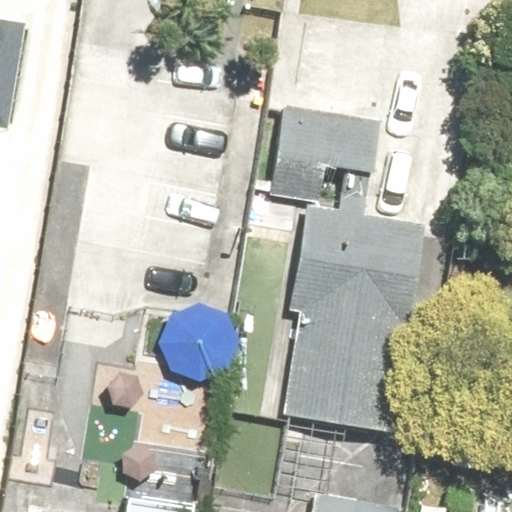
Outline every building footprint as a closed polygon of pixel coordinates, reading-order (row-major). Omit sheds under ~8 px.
[(0,87),(12,10),(0,7),(0,87)] [(330,209),(298,204),(281,309),(292,311),(275,414),(331,423),(373,430),(391,320),(398,321),(414,222),(357,213),(372,118),(348,114),(356,68),(294,58),(287,103),(276,102),(261,194),(308,202),(314,163),(337,167),(330,209)] [(511,145),(498,142),(483,197),(511,204),(511,145)] [(267,418),(225,415),(222,460),(264,463),(267,418)] [(392,511),(393,506),(309,492),(305,511),(392,511)]
